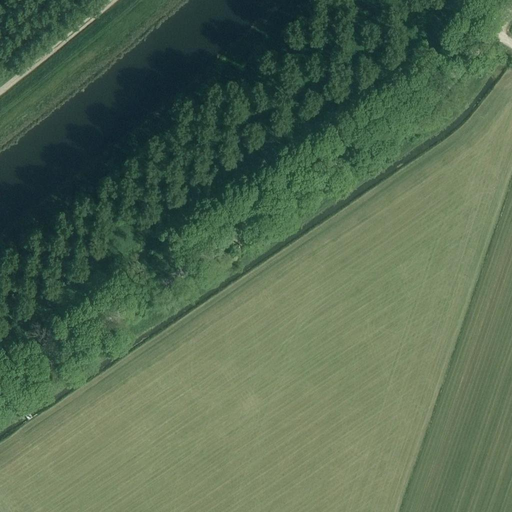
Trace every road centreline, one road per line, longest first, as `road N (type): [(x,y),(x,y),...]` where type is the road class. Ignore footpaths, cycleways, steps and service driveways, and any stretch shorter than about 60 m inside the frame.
road 1 (unclassified): [(0,395),(401,129),(507,0)]
road 2 (unclassified): [(0,89),(114,0)]
